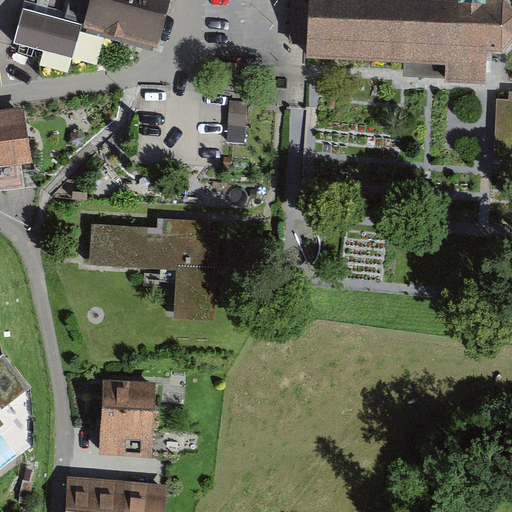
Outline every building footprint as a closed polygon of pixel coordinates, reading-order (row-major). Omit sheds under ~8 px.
[(182,0),(99,0),(92,24),(40,8),(31,38),(93,57),(102,26),(169,46),(182,0)] [(74,0),(70,16),(87,21),(93,0),(74,0)] [(317,0),(315,50),(406,52),(406,67),(433,68),(432,74),(475,75),(476,44),(494,26),(495,7),(490,0),(317,0)] [(282,48),(280,12),(251,13),(253,50),(282,48)] [(511,151),(511,92),(504,92),(504,98),(495,97),(493,151),(511,151)] [(248,141),(252,105),(235,103),(230,139),(248,141)] [(0,158),(36,153),(30,108),(0,111),(0,158)] [(241,217),(103,209),(100,266),(186,271),(184,315),(235,318),(241,217)] [(0,313),(16,299),(0,281),(0,313)] [(0,395),(9,406),(32,384),(0,350),(0,395)] [(174,378),(107,378),(108,449),(174,448),(174,378)] [(168,511),(172,479),(77,471),(73,511),(168,511)]
